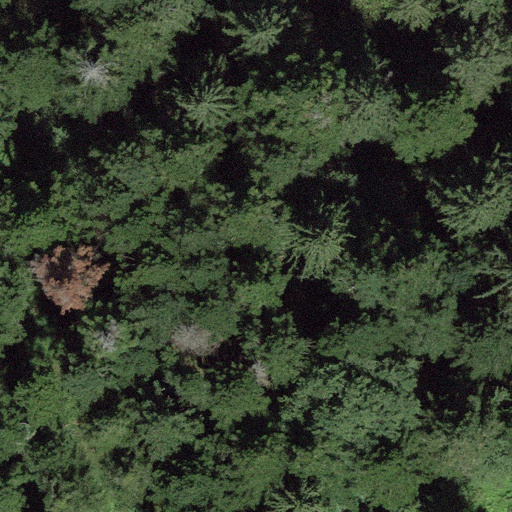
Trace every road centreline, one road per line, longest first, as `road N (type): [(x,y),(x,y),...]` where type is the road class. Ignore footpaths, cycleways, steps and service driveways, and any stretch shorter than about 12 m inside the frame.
road 1 (track): [(511,442),(499,431),(511,247)]
road 2 (track): [(511,126),(500,0)]
